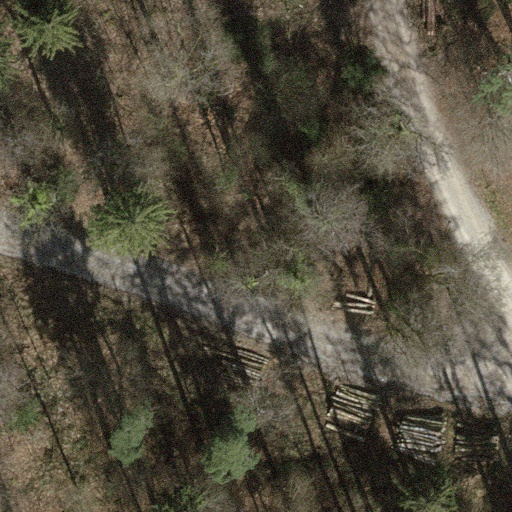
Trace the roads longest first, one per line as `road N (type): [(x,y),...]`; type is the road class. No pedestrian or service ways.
road 1 (track): [(0,232),(304,323),(511,354)]
road 2 (track): [(392,0),(473,223),(511,274)]
